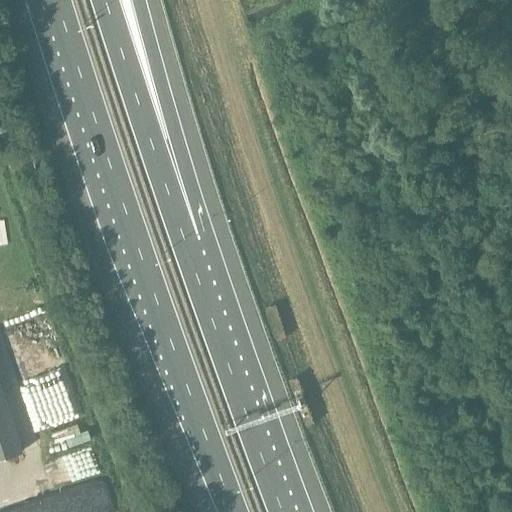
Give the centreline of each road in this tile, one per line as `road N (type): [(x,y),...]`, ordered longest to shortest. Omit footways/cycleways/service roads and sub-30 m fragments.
road 1 (motorway): [(55,0),(233,511)]
road 2 (unknown): [(383,511),(206,0)]
road 3 (motorway): [(282,511),(183,240)]
road 4 (motorway): [(183,240),(104,0)]
road 5 (motorway): [(183,240),(132,0)]
